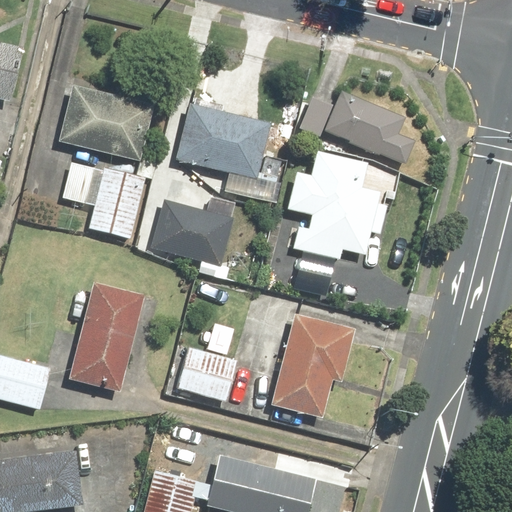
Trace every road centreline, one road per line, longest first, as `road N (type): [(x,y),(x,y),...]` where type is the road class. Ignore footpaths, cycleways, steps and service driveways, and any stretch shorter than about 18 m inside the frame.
road 1 (secondary): [(511,199),(433,511)]
road 2 (residential): [(511,49),(300,0)]
